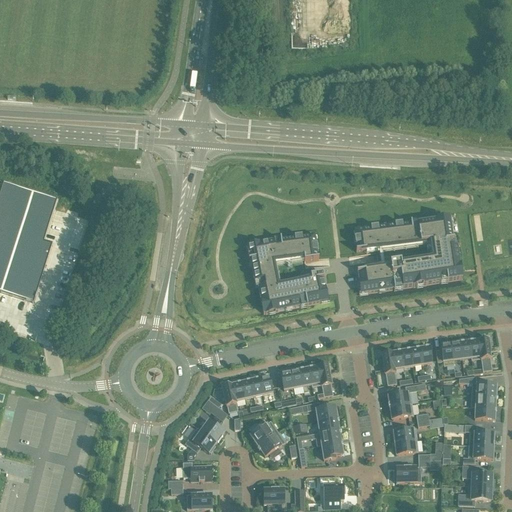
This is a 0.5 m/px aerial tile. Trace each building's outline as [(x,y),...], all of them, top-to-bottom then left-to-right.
[(217,179),(221,189),(236,183),(231,173),(217,179)] [(453,243),(452,243),(449,220),(436,222),(436,223),(417,226),(417,227),(412,228),(411,224),(410,224),(410,225),(402,226),(402,225),(401,225),(402,229),(396,230),(395,226),(395,227),(378,229),(378,228),(377,228),(377,232),(371,233),(371,229),(370,229),(370,230),(354,232),(355,239),(354,239),(354,240),(358,240),(359,246),(355,246),(355,247),(356,247),(356,253),(356,254),(366,252),(432,244),(435,262),(401,267),(401,263),(390,265),(391,269),(366,273),(366,272),(357,274),(357,275),(358,274),(359,282),(360,287),(361,295),(394,290),(394,292),(395,291),(394,287),(402,286),(402,289),(413,287),(413,288),(423,286),(426,286),(426,285),(441,283),(440,280),(446,279),(447,284),(448,284),(447,282),(461,280),(459,267),(456,249),(450,250),(449,244),(453,243)] [(265,315),(269,314),(268,311),(274,310),(275,313),(278,312),(285,310),(285,307),(291,306),(291,309),(300,307),(300,304),(305,303),(306,308),(307,308),(307,306),(327,302),(326,295),(325,289),(324,289),(323,283),(324,283),(323,275),(310,278),(311,279),(311,282),(278,288),(273,264),(304,260),(304,263),(318,261),(318,260),(317,253),(318,253),(317,253),(314,253),(313,247),(317,247),(317,246),(316,246),(315,237),(301,238),(301,241),(295,242),(295,239),(294,239),(281,241),(281,240),(280,240),(280,244),(274,245),(274,242),(261,245),(260,244),(248,247),(249,255),(252,254),(253,260),(249,261),(249,262),(253,261),(255,267),(252,267),(255,283),(259,282),(260,288),(258,288),(261,302),(262,307),(263,313),(263,315),(265,314),(265,315)] [(488,341),(478,342),(480,353),(490,352),(488,341)] [(478,342),(469,343),(471,363),(480,361),(480,359),(480,353),(478,342)] [(469,343),(460,345),(462,361),(471,360),(471,363),(469,343)] [(460,345),(450,346),(453,367),(454,367),(453,363),(462,361),(460,345)] [(441,352),(435,352),(437,364),(443,363),(444,369),(453,367),(450,346),(441,347),(441,352)] [(429,349),(419,350),(422,367),(432,365),(429,349)] [(419,350),(410,352),(412,369),(422,367),(419,350)] [(410,352),(401,353),(403,370),(412,369),(410,352)] [(490,352),(480,353),(480,359),(480,361),(480,362),(481,362),(482,370),(487,369),(491,368),(490,361),(491,361),(490,352)] [(391,355),(394,372),(395,372),(395,371),(403,370),(401,353),(391,355)] [(383,367),(393,366),(391,355),(381,356),(383,367)] [(328,366),(318,368),(320,379),(330,378),(328,366)] [(393,366),(383,367),(385,376),(387,384),(391,383),(396,382),(395,374),(395,372),(394,372),(393,366)] [(318,368),(309,370),(312,387),(311,387),(312,389),(321,388),(320,385),(321,385),(320,379),(318,368)] [(299,372),(303,389),(311,387),(312,387),(309,370),(299,372)] [(293,391),(303,389),(299,372),(290,374),(293,391)] [(290,374),(281,376),(284,393),(293,391),(290,374)] [(269,378),(259,381),(263,397),(273,395),(269,378)] [(328,394),(329,398),(333,397),(331,386),(332,385),(330,378),(320,379),(321,385),(320,385),(321,388),(322,387),(323,395),(328,394)] [(471,386),(471,398),(496,399),(496,387),(475,386),(476,379),(459,381),(459,386),(471,386)] [(259,381),(250,383),(254,399),(263,397),(259,381)] [(250,383),(241,385),(245,402),(254,399),(250,383)] [(236,404),(245,402),(241,385),(232,387),(234,397),(235,403),(236,403),(236,404)] [(388,398),(389,410),(412,406),(410,395),(426,392),(424,386),(417,387),(405,390),(406,395),(388,398)] [(222,389),(224,400),(234,397),(232,387),(222,389)] [(237,406),(236,404),(236,403),(235,403),(234,397),(224,400),(227,409),(229,416),(238,414),(236,407),(237,406)] [(496,399),(471,398),(470,410),(475,410),(495,411),(496,399)] [(315,405),(306,407),(308,414),(316,412),(317,424),(337,421),(335,408),(320,411),(319,404),(315,405)] [(390,410),(391,422),(413,418),(412,406),(390,410)] [(227,417),(215,408),(211,415),(222,423),(227,417)] [(495,411),(475,410),(474,421),(494,422),(495,411)] [(317,424),(319,436),(339,433),(337,421),(317,424)] [(260,430),(250,437),(257,448),(278,434),(271,423),(266,426),(264,422),(257,427),(260,430)] [(224,435),(208,423),(201,433),(217,445),(224,435)] [(306,426),(292,428),(293,436),(307,434),(306,426)] [(464,427),(464,434),(469,435),(468,448),(493,449),(494,436),(476,435),(477,428),(464,427)] [(197,430),(185,447),(191,451),(187,457),(187,463),(194,462),(194,458),(196,455),(197,455),(201,450),(209,456),(209,455),(211,456),(216,448),(215,447),(217,445),(201,433),(197,430)] [(394,443),(394,446),(395,446),(417,443),(415,431),(393,434),(393,435),(392,435),(393,443),(394,443)] [(341,445),(339,433),(319,436),(296,439),(298,451),(302,450),(301,443),(315,441),(317,448),(321,448),(341,445)] [(278,434),(257,448),(265,459),(285,445),(278,434)] [(395,446),(396,457),(418,455),(417,443),(395,446)] [(341,445),(321,448),(324,462),(336,460),(335,458),(343,457),(341,445)] [(493,449),(468,448),(468,460),(463,460),(462,466),(475,467),(475,461),(493,462),(493,449)] [(304,451),(298,452),(301,469),(306,469),(304,451)] [(418,469),(396,470),(396,485),(421,485),(421,469),(430,469),(430,463),(418,463),(418,469)] [(192,465),(183,465),(183,480),(191,480),(191,484),(211,484),(211,468),(192,469),(192,465)] [(468,488),(494,489),(494,482),(492,482),(492,476),(479,476),(479,468),(462,468),(462,480),(471,480),(470,487),(468,487),(468,488)] [(320,508),(318,508),(317,511),(325,511),(340,511),(340,504),(344,503),(344,496),(346,496),(345,488),(339,488),(339,480),(319,480),(319,490),(322,490),(323,508),(320,508)] [(171,491),(183,491),(182,483),(168,483),(168,489),(168,491),(171,491)] [(494,489),(468,488),(468,497),(458,497),(458,508),(474,508),(474,502),(491,503),(491,496),(494,496),(494,489)] [(283,491),(263,492),(264,507),(267,507),(267,511),(281,511),(281,507),(284,506),(283,491)] [(295,511),(304,511),(303,492),(295,493),(295,511)] [(186,497),(186,511),(202,511),(211,511),(211,496),(204,497),(204,495),(196,496),(196,497),(186,497)]
